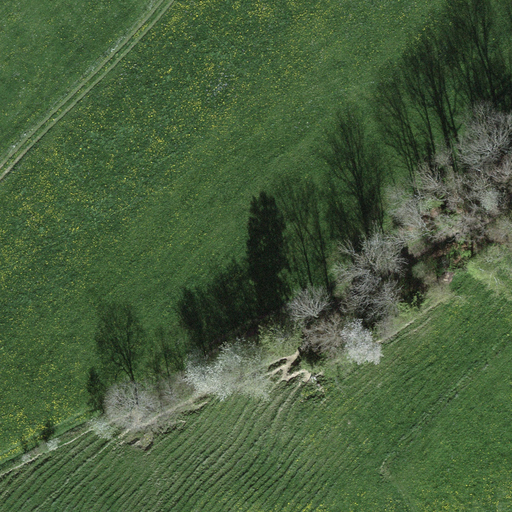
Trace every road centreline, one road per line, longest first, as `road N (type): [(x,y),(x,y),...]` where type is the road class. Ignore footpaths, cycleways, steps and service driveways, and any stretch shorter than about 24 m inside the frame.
road 1 (track): [(0,456),(381,283),(511,197)]
road 2 (track): [(0,172),(162,0)]
